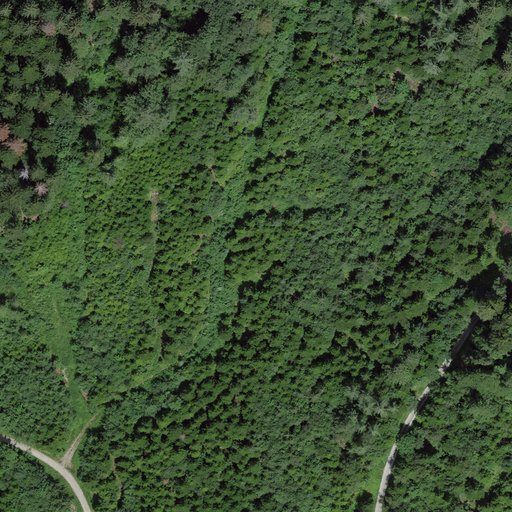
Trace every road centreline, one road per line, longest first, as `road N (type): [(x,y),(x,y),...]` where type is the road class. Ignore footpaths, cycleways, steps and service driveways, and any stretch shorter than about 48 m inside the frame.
road 1 (track): [(511,269),(394,448),(378,511)]
road 2 (track): [(0,438),(63,468),(89,511)]
